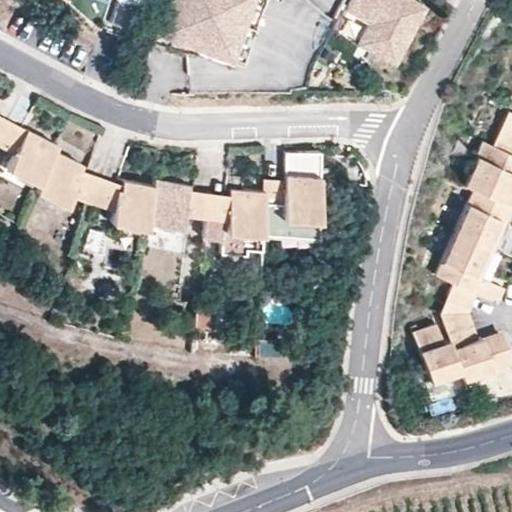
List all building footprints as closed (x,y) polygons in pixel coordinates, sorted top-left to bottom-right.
[(127,28),(138,0),(116,0),(109,21),(127,28)] [(241,23),(249,0),(169,0),(157,33),(229,59),(241,23)] [(254,28),(263,0),(249,0),(241,23),(254,28)] [(391,62),(423,3),(416,0),(349,0),(344,10),(366,22),(355,43),(391,62)] [(241,63),(254,28),(241,23),(229,59),(241,63)] [(338,89),(338,80),(328,80),(328,89),(338,89)] [(511,109),(502,105),(488,141),(478,137),(472,151),(460,181),(471,186),(498,196),(510,168),(511,168),(511,109)] [(0,146),(10,152),(23,127),(5,118),(0,128),(0,146)] [(35,182),(52,149),(55,143),(23,127),(10,152),(3,166),(35,182)] [(78,173),(75,171),(77,167),(79,163),(52,149),(35,182),(32,189),(63,205),(68,194),(78,173)] [(318,219),(321,150),(285,151),(284,178),(283,205),(283,217),(318,219)] [(89,201),(98,175),(77,167),(75,171),(78,173),(68,194),(89,201)] [(109,208),(113,186),(116,187),(118,182),(98,175),(89,201),(109,208)] [(185,188),(186,183),(151,177),(150,184),(143,220),(178,226),(180,214),(185,188)] [(283,205),(284,178),(263,177),(263,188),(262,204),(283,205)] [(143,220),(150,184),(118,178),(118,182),(116,187),(113,186),(109,208),(107,221),(142,227),(143,220)] [(498,196),(471,186),(453,230),(484,242),(496,214),(502,217),(506,208),(509,200),(498,196)] [(261,233),(262,204),(263,188),(227,187),(227,193),(226,220),(225,231),(261,233)] [(204,217),(207,190),(185,188),(180,214),(204,217)] [(226,220),(227,193),(207,190),(204,217),(226,220)] [(225,231),(226,220),(204,217),(202,237),(220,239),(221,231),(225,231)] [(484,242),(453,230),(434,274),(451,281),(437,312),(466,311),(475,290),(496,298),(499,291),(503,283),(472,271),(484,242)] [(211,327),(214,302),(195,300),(192,325),(211,327)] [(479,337),(475,338),(472,330),(466,311),(437,312),(446,339),(456,370),(459,379),(510,360),(506,350),(501,335),(481,342),(479,337)] [(456,370),(446,339),(440,341),(433,323),(409,332),(426,381),(456,370)] [(500,329),(479,337),(481,342),(501,335),(500,329)] [(278,354),(277,337),(255,338),(256,354),(278,354)]
